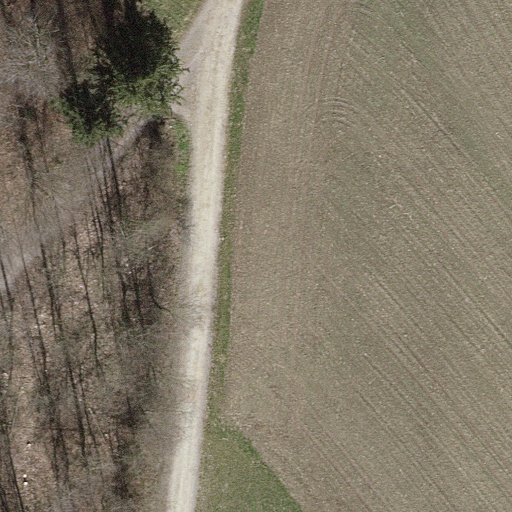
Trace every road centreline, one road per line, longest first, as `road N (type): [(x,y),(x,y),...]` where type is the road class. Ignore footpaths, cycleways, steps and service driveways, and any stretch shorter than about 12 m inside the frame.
road 1 (track): [(177,511),(212,26)]
road 2 (track): [(0,260),(212,26),(225,0)]
